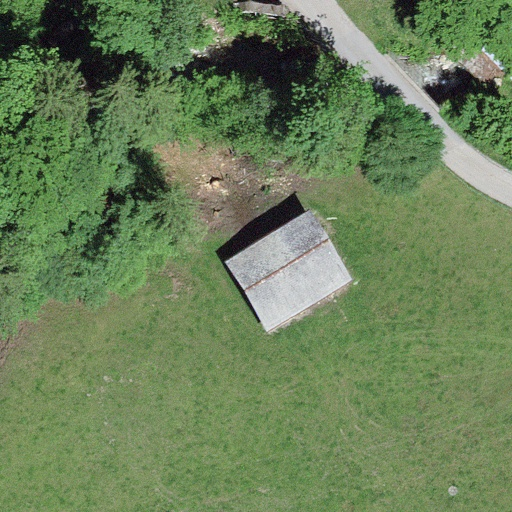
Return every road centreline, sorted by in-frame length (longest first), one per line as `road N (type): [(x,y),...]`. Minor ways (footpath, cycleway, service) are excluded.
road 1 (unclassified): [(511,191),(299,0)]
road 2 (track): [(326,330),(402,348),(511,345)]
